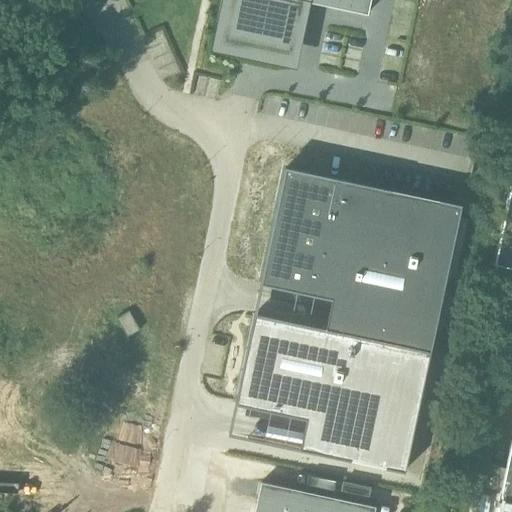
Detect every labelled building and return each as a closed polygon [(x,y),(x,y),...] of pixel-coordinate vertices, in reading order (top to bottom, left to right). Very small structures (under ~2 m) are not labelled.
[(238,0),(232,28),(280,38),(288,0),(295,0),(309,3),(366,15),(369,0),(238,0)] [(253,315),(234,405),(328,424),(322,455),(404,472),(429,352),(460,206),(327,178),(314,175),(284,169),(261,279),(260,284),(354,304),(347,334),(253,315)] [(511,511),(511,173),(493,265),(511,268),(511,371),(509,371),(505,394),(511,395),(511,432),(510,443),(504,469),(490,466),(486,488),(500,491),(495,511),(511,511)] [(128,312),(115,319),(126,338),(139,331),(128,312)] [(260,483),(254,511),(373,511),(374,508),(260,483)]
